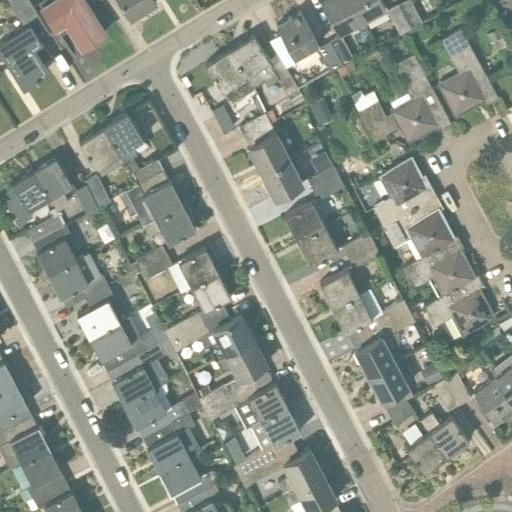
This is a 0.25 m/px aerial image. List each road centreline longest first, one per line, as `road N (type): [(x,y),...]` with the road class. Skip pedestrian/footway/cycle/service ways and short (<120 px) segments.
road 1 (residential): [(385,511),(147,60)]
road 2 (residential): [(130,511),(0,259)]
road 3 (residential): [(499,146),(446,170),(496,258),(511,251)]
road 4 (residential): [(0,150),(147,60)]
